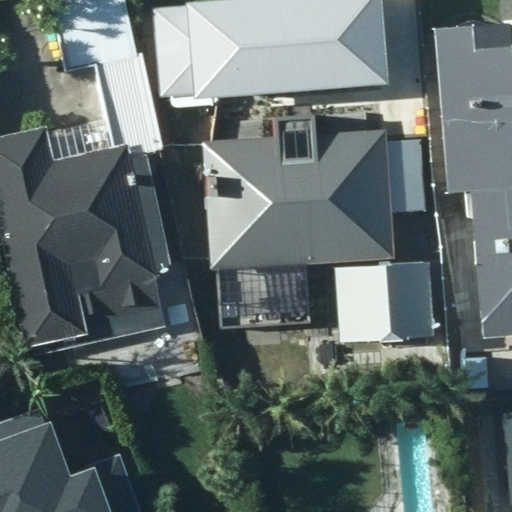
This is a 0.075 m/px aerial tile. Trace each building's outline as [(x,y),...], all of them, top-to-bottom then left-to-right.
[(87,64),(99,120),(33,133),(32,127),(0,133),(0,275),(14,344),(25,342),(27,353),(157,326),(145,268),(163,264),(141,159),(160,155),(138,52),(129,54),(117,0),(81,0),(53,6),(66,68),(87,64)] [(160,0),(167,84),(372,69),(366,0),(160,0)] [(511,18),(426,24),(437,185),(457,184),(468,332),(468,334),(509,332),(509,329),(509,317),(511,316),(511,18)] [(303,132),(301,109),(261,112),(263,136),(187,144),(199,270),(380,254),(385,292),(358,296),(365,365),(430,357),(416,226),(382,230),(373,126),(303,132)] [(511,511),(511,393),(497,395),(506,511),(511,511)] [(0,511),(125,511),(134,509),(114,450),(64,466),(43,402),(0,415),(0,511)]
